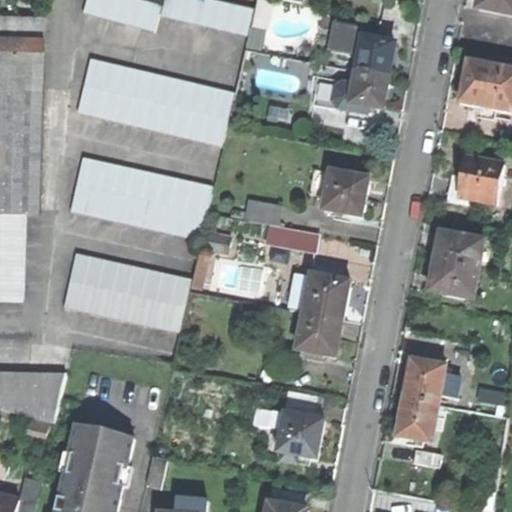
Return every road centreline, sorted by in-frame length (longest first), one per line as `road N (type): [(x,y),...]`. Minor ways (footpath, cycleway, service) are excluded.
road 1 (residential): [(347,511),(447,0)]
road 2 (unknown): [(0,343),(32,327),(50,298),(0,303)]
